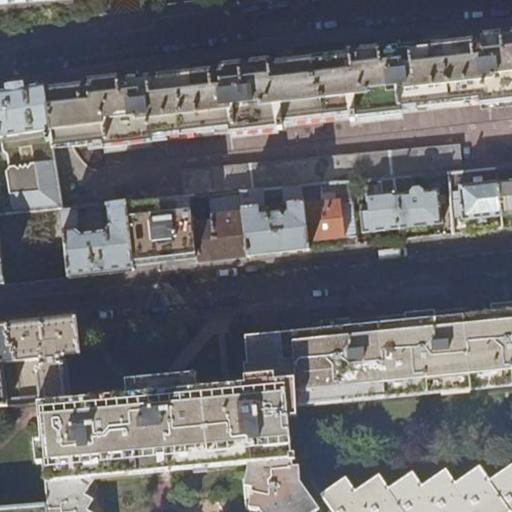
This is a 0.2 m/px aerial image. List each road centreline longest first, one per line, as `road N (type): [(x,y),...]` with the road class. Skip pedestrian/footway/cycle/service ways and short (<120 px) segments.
road 1 (residential): [(0,311),(511,257)]
road 2 (residential): [(486,0),(318,11),(0,66)]
